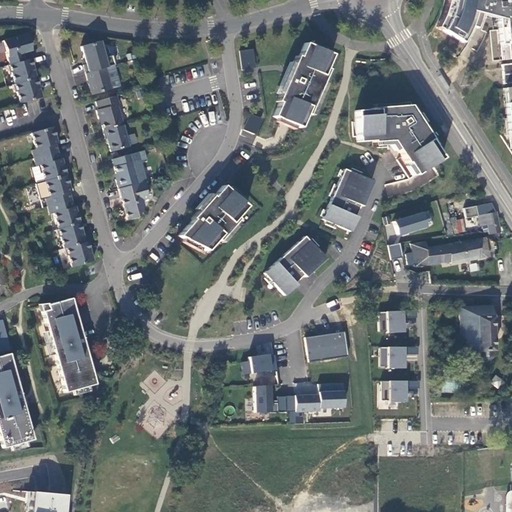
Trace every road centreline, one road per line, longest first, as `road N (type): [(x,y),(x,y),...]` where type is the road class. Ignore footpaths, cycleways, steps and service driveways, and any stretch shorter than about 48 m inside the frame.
road 1 (residential): [(117,279),(133,317),(175,343),(238,346),(288,328),(342,262),(382,176)]
road 2 (residential): [(113,262),(145,247),(225,152),(236,115),(225,27)]
road 3 (residential): [(39,13),(113,262)]
road 4 (secondary): [(511,211),(384,9)]
road 5 (residential): [(419,287),(424,441),(383,440)]
road 6 (residential): [(39,13),(135,27),(225,27)]
road 7 (residential): [(0,308),(35,292),(117,279)]
